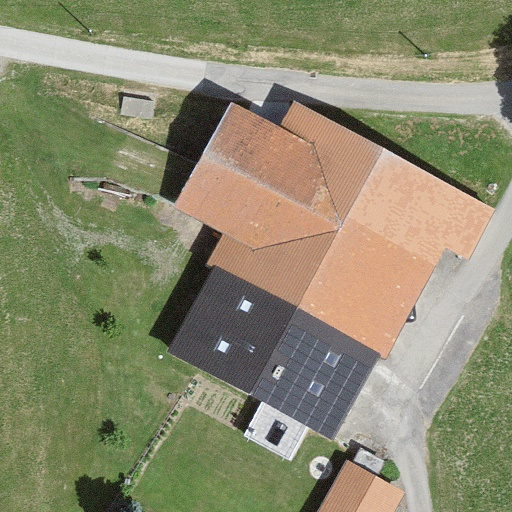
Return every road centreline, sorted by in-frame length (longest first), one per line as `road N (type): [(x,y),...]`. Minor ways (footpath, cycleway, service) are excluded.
road 1 (unclassified): [(511,89),(333,91),(0,40)]
road 2 (track): [(414,511),(398,381),(511,196)]
